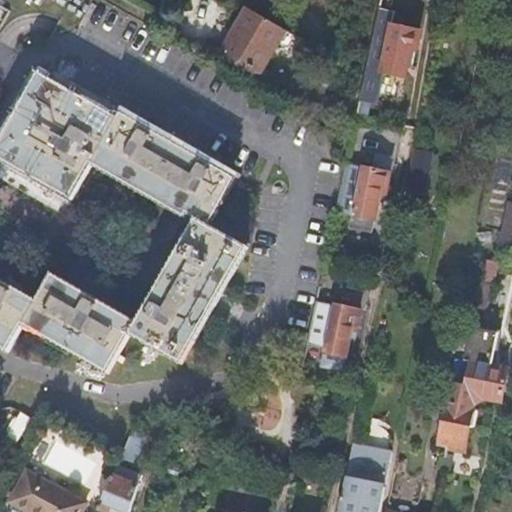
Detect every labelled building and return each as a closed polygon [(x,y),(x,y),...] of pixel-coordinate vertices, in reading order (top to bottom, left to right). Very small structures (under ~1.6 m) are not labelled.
[(99,0),(89,0),(78,23),(86,27),(99,0)] [(381,0),(367,68),(405,77),(411,49),(415,50),(420,31),(393,25),(396,12),(407,15),(410,0),(381,0)] [(0,27),(10,10),(0,4),(0,27)] [(286,29),(248,7),(223,50),(261,72),(286,29)] [(0,339),(10,345),(25,318),(109,366),(128,332),(177,359),(236,244),(207,228),(233,180),(118,114),(114,123),(38,80),(0,151),(0,154),(72,196),(91,162),(188,217),(134,317),(53,269),(37,297),(0,275),(0,339)] [(417,148),(409,185),(422,187),(429,150),(417,148)] [(376,170),(346,164),(337,210),(352,213),(349,226),(372,230),(380,190),(386,191),(390,173),(388,172),(391,159),(379,157),(376,170)] [(511,246),(511,200),(504,200),(500,245),(511,246)] [(489,281),(493,260),(483,257),(478,278),(489,281)] [(321,301),(314,330),(327,333),(324,351),(321,366),(342,371),(345,355),(351,327),(357,329),(361,309),(321,301)] [(497,333),(469,326),(462,358),(467,359),(462,383),(460,392),(466,394),(472,402),(480,397),(500,400),(507,367),(491,364),(497,333)] [(434,444),(445,447),(462,450),(472,402),(466,394),(460,392),(462,383),(448,380),(434,444)] [(135,462),(144,441),(130,435),(125,447),(121,456),(135,462)] [(349,460),(338,511),(379,511),(389,468),(349,460)] [(57,511),(69,487),(32,466),(14,497),(32,507),(29,511),(57,511)] [(150,506),(155,489),(140,485),(113,474),(99,507),(110,511),(132,511),(136,502),(150,506)] [(82,511),(89,499),(69,487),(57,511),(82,511)]
